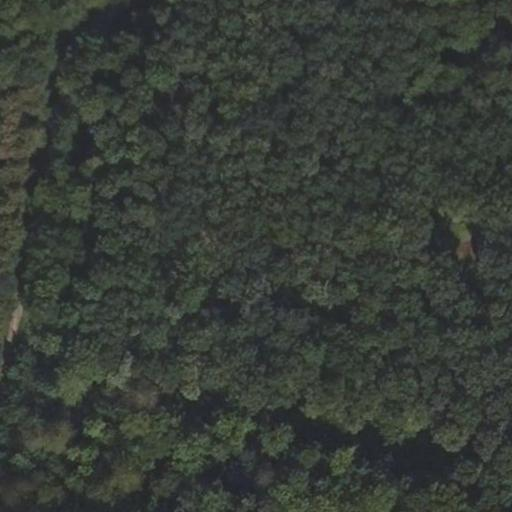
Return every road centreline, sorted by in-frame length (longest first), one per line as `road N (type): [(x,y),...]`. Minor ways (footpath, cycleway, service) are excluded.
road 1 (track): [(511,235),(365,253),(42,216)]
road 2 (track): [(42,216),(67,97),(134,0)]
road 3 (track): [(0,399),(42,216)]
